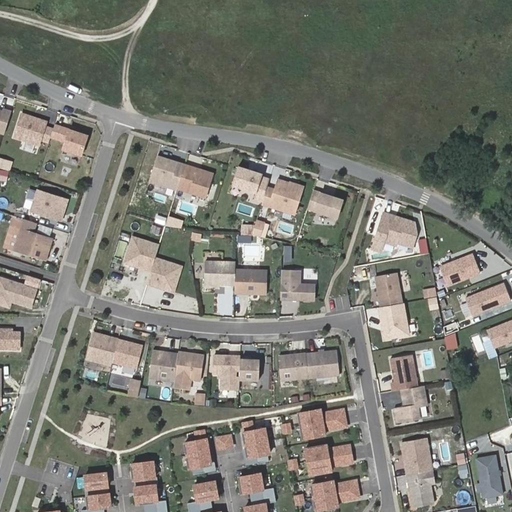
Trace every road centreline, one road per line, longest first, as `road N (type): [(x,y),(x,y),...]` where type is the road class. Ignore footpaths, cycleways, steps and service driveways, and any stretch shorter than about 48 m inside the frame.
road 1 (residential): [(389,511),(356,319),(199,325),(64,294)]
road 2 (residential): [(511,246),(427,196),(329,159),(117,117)]
road 3 (residential): [(0,483),(64,294)]
road 4 (residential): [(64,294),(117,117)]
road 5 (track): [(0,18),(110,32),(138,25),(158,0)]
road 6 (residential): [(117,117),(0,63)]
